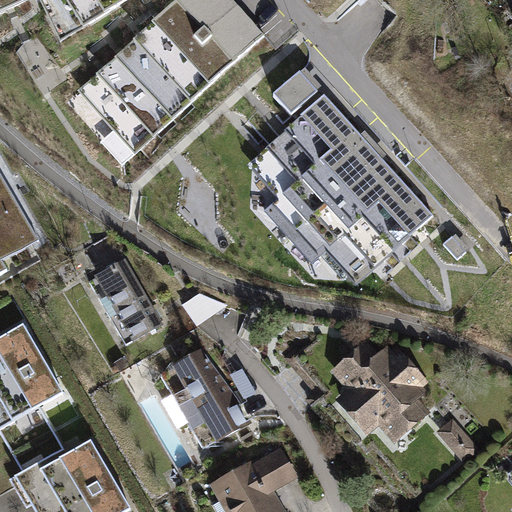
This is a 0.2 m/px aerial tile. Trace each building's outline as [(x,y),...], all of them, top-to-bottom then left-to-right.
[(0,0),(0,13),(11,8),(6,0),(0,0)] [(6,0),(11,8),(28,0),(6,0)] [(120,0),(74,0),(90,24),(123,3),(120,0)] [(230,0),(179,0),(173,6),(230,69),(265,37),(230,0)] [(173,6),(138,37),(196,100),(230,69),(173,6)] [(138,37),(122,51),(180,114),(196,100),(138,37)] [(164,129),(180,114),(122,51),(107,66),(164,129)] [(141,150),(164,129),(107,66),(80,90),(116,128),(119,126),(141,150)] [(305,114),(341,152),(359,136),(324,97),(305,114)] [(286,132),(339,190),(359,172),(341,152),(305,114),(286,132)] [(264,212),(288,239),(339,190),(286,132),(270,146),(275,152),(258,168),(283,195),(264,212)] [(359,172),(377,192),(396,175),(359,136),(341,152),(359,172)] [(377,192),(359,172),(339,190),(395,251),(415,233),(377,192)] [(0,218),(16,246),(35,235),(0,174),(0,218)] [(433,216),(396,175),(377,192),(415,233),(433,216)] [(395,251),(339,190),(288,239),(312,265),(330,248),(356,276),(373,260),(378,266),(395,251)] [(0,218),(0,255),(16,246),(0,218)] [(125,263),(90,283),(126,346),(161,326),(125,263)] [(201,296),(213,313),(224,305),(201,296)] [(23,326),(0,339),(0,430),(63,394),(23,326)] [(344,398),(345,400),(369,429),(380,420),(396,439),(425,415),(414,401),(422,394),(417,387),(423,382),(398,352),(391,358),(386,352),(377,360),(366,347),(337,371),(354,391),(350,395),(349,393),(346,395),(347,396),(345,397),(344,398)] [(163,375),(161,376),(190,426),(189,426),(192,431),(193,431),(203,449),(205,448),(209,448),(210,446),(248,424),(237,405),(225,387),(212,370),(197,355),(167,373),(165,372),(163,375)] [(127,511),(131,510),(91,442),(27,479),(45,511),(127,511)] [(467,444),(459,451),(465,458),(473,451),(467,444)] [(280,452),(217,489),(230,511),(281,511),(270,493),(295,478),(280,452)]
